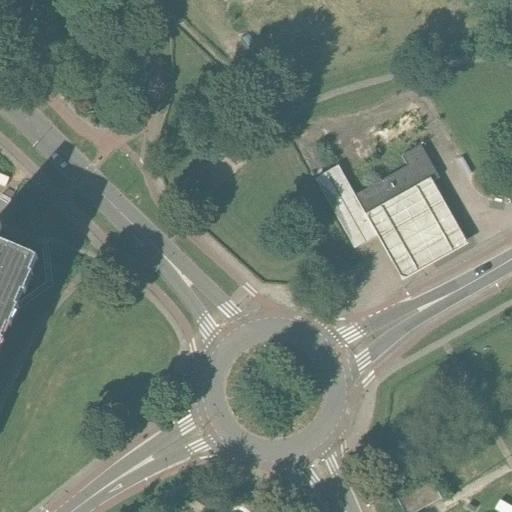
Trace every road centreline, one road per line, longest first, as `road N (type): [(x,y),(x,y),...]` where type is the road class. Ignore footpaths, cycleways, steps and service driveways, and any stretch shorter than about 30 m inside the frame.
road 1 (tertiary): [(237,339),(0,83)]
road 2 (tertiary): [(333,364),(511,260)]
road 3 (tertiary): [(76,511),(217,420)]
